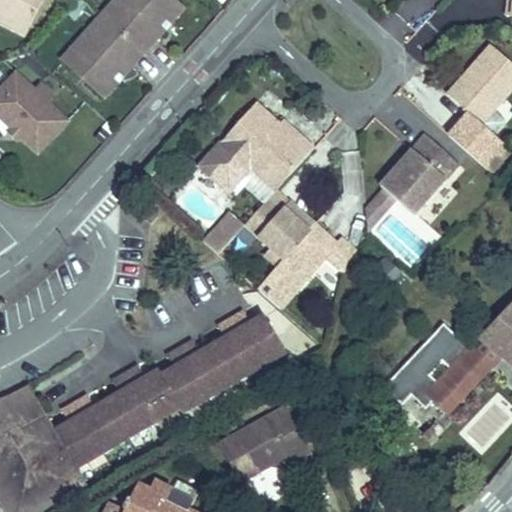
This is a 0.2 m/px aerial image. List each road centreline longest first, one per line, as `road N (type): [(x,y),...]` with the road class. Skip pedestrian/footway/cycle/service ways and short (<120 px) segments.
road 1 (residential): [(28,258),(237,20)]
road 2 (residential): [(237,20),(350,117),(382,95),(396,69),(384,43),(334,0)]
